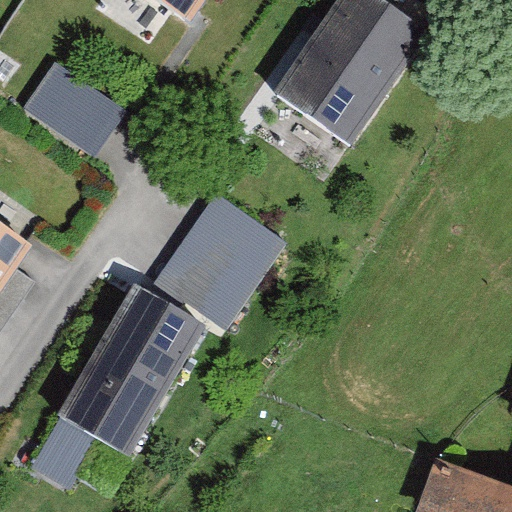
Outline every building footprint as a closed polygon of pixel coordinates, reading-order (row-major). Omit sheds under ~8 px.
[(148,0),(191,30),(213,0),(148,0)] [(347,0),(277,103),(352,155),(431,41),(370,0),(347,0)] [(27,114),(97,163),(128,116),(57,69),(27,114)] [(156,288),(228,335),(287,248),(219,199),(156,288)] [(0,306),(35,256),(0,231),(0,306)] [(62,424),(131,465),(207,333),(136,294),(62,424)] [(511,511),(511,496),(437,463),(419,511),(511,511)]
